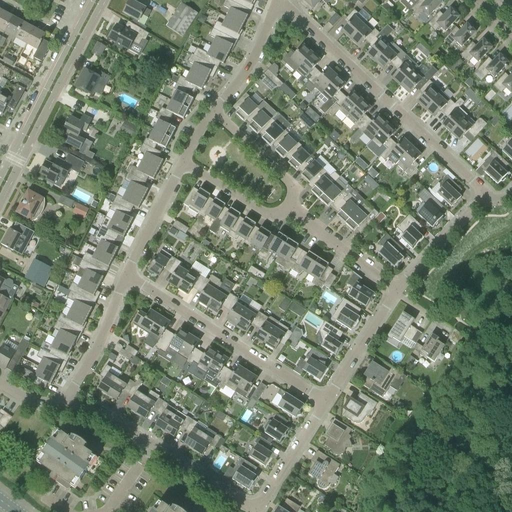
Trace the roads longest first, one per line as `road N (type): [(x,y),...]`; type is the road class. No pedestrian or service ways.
road 1 (residential): [(484,195),(281,3)]
road 2 (residential): [(325,403),(128,277)]
road 3 (residential): [(24,150),(103,0)]
road 4 (residential): [(94,0),(16,148)]
road 5 (residential): [(66,406),(128,277)]
road 6 (residential): [(396,291),(289,208)]
road 7 (residential): [(396,291),(325,403)]
road 8 (residential): [(484,195),(396,291)]
road 9 (residential): [(213,112),(250,71),(281,3)]
road 10 (residential): [(289,208),(285,179),(213,112)]
road 11 (residential): [(325,403),(257,511)]
road 12 (residential): [(128,277),(183,163)]
road 13 (residential): [(183,163),(261,212),(289,208)]
